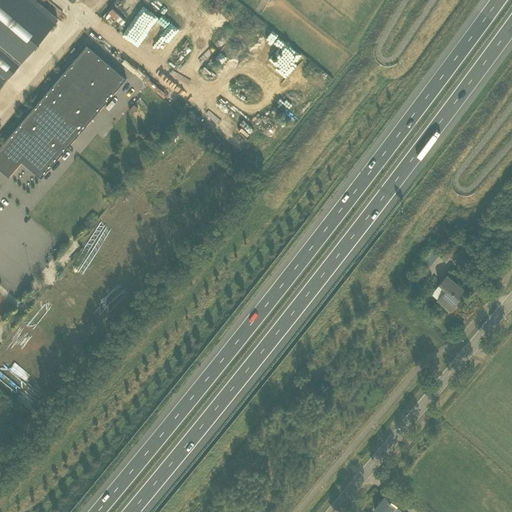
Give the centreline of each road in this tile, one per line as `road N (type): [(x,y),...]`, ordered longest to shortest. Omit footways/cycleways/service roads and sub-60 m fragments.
road 1 (motorway): [(496,0),(93,511)]
road 2 (motorway): [(132,511),(405,173),(511,24)]
road 3 (tertiary): [(332,511),(511,299)]
road 4 (unclassified): [(0,118),(83,18)]
